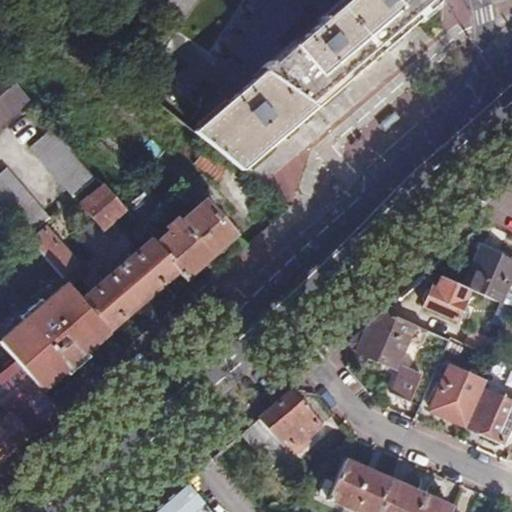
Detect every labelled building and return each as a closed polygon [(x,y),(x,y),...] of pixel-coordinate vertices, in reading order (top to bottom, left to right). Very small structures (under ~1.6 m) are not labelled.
[(154,0),(180,19),(192,0),(154,0)] [(306,114),(313,108),(317,112),(343,90),(338,86),(348,77),(353,81),(377,60),(373,56),(379,50),(383,55),(407,33),(404,29),(411,22),(413,20),(418,24),(435,10),(440,1),(439,0),(332,0),(317,14),(321,18),(291,45),(287,39),(264,60),(256,66),(245,75),(249,80),(222,104),(218,99),(189,125),(195,129),(192,132),(240,171),(244,167),(248,172),(271,152),(267,148),(278,138),(282,142),(310,118),(306,114)] [(0,108),(19,93),(0,70),(0,108)] [(392,113),(379,124),(384,129),(397,118),(392,113)] [(87,171),(43,121),(21,140),(65,190),(87,171)] [(203,148),(191,162),(215,182),(227,167),(203,148)] [(4,168),(0,171),(0,208),(25,238),(48,219),(4,168)] [(119,208),(100,186),(80,205),(101,230),(123,212),(119,208)] [(136,189),(119,208),(123,212),(136,228),(156,210),(136,189)] [(229,235),(200,203),(177,224),(173,220),(164,227),(167,231),(151,245),(173,270),(180,279),(229,235)] [(163,217),(156,210),(136,228),(142,236),(163,217)] [(44,229),(28,242),(60,279),(76,265),(44,229)] [(90,292),(81,301),(102,327),(104,330),(173,270),(151,245),(148,241),(105,280),(97,270),(90,275),(87,271),(82,275),(86,279),(82,283),(90,292)] [(463,286),(468,289),(500,302),(511,272),(511,263),(479,249),(463,286)] [(463,286),(440,277),(435,287),(430,286),(424,289),(420,299),(422,305),(454,320),(468,289),(463,286)] [(21,318),(0,335),(0,344),(14,360),(36,386),(39,389),(42,386),(38,382),(48,373),(53,377),(65,367),(82,352),(95,340),(90,337),(102,327),(81,301),(63,282),(40,302),(21,318)] [(16,312),(21,318),(40,302),(35,297),(16,312)] [(426,331),(382,311),(347,341),(358,354),(392,368),(403,342),(418,348),(426,331)] [(104,330),(102,327),(90,337),(95,340),(106,332),(104,330)] [(489,357),(495,342),(471,332),(464,345),(489,357)] [(459,358),(463,350),(449,344),(446,352),(459,358)] [(82,352),(65,367),(68,372),(86,356),(82,352)] [(14,360),(0,371),(0,404),(6,412),(23,397),(36,386),(14,360)] [(406,399),(419,373),(402,365),(390,391),(406,399)] [(463,420),(481,379),(446,365),(428,404),(432,406),(431,409),(459,421),(460,419),(463,420)] [(38,382),(42,386),(53,377),(48,373),(38,382)] [(511,417),(511,395),(488,385),(486,390),(482,389),(466,425),(499,440),(510,416),(511,417)] [(36,386),(23,397),(43,420),(56,409),(39,389),(36,386)] [(321,428),(291,393),(242,435),(270,466),(285,454),(288,457),(292,453),(299,457),(309,447),(308,440),(321,428)] [(23,397),(6,412),(8,414),(27,434),(43,420),(23,397)] [(0,421),(0,457),(27,434),(8,414),(0,421)] [(327,500),(355,511),(376,511),(391,479),(345,459),(335,482),(329,479),(322,494),(328,498),(327,500)] [(448,511),(452,506),(391,479),(376,511),(448,511)] [(211,511),(206,506),(186,482),(151,511),(211,511)] [(206,506),(211,511),(229,511),(218,497),(206,506)]
